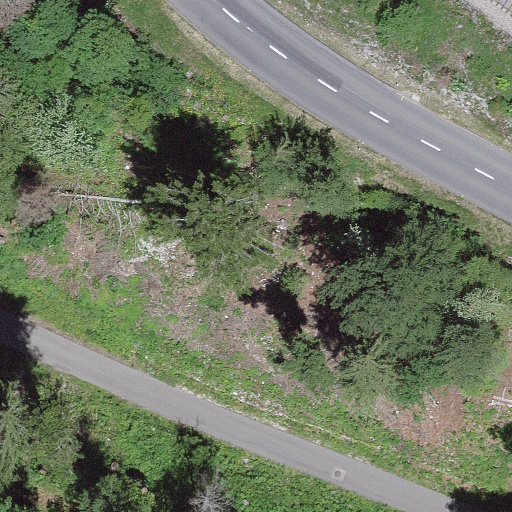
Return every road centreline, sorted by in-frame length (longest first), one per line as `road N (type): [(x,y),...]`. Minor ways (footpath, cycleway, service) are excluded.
road 1 (residential): [(465,511),(0,318)]
road 2 (secondary): [(511,188),(301,69),(214,0)]
